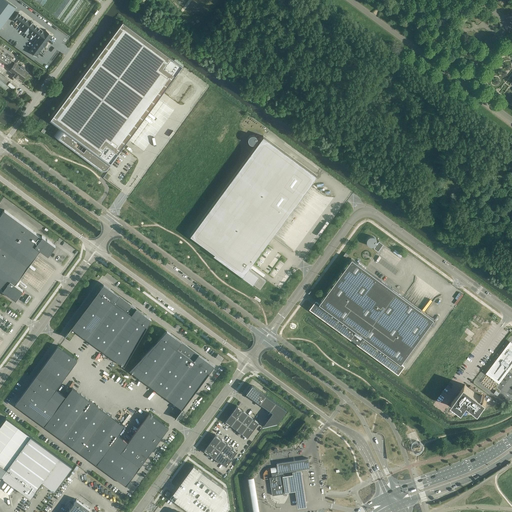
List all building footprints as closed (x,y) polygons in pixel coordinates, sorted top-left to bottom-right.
[(5,0),(0,0),(0,29),(13,12),(16,8),(5,0)] [(19,13),(14,19),(15,20),(14,21),(16,22),(16,21),(23,27),(21,29),(22,30),(22,29),(27,33),(27,34),(29,31),(33,34),(33,35),(35,36),(35,35),(39,38),(30,51),(37,56),(45,45),(45,46),(47,43),(47,42),(53,35),(46,30),(44,32),(33,23),(33,22),(31,21),(30,21),(19,13)] [(122,146),(162,94),(183,65),(123,21),(51,118),(60,125),(60,126),(54,134),(100,168),(101,169),(102,170),(103,170),(104,170),(105,169),(107,169),(107,168),(108,167),(113,161),(114,160),(114,159),(114,158),(114,156),(114,155),(113,154),(113,153),(112,152),(114,149),(118,152),(122,146)] [(11,62),(0,53),(0,61),(7,67),(11,62)] [(9,70),(15,75),(14,75),(14,76),(17,78),(18,78),(18,77),(22,80),(28,73),(28,72),(27,72),(24,69),(24,68),(21,66),(21,67),(15,63),(9,70)] [(9,80),(0,73),(0,72),(0,85),(3,88),(9,80)] [(298,200),(310,184),(313,179),(316,175),(314,173),(313,173),(283,151),(266,138),(263,136),(254,148),(220,195),(190,235),(215,253),(214,254),(213,254),(236,271),(259,288),(259,287),(264,280),(250,270),(249,271),(248,269),(249,268),(248,268),(263,248),(272,236),(288,214),(298,200)] [(15,284),(40,249),(48,255),(55,245),(43,236),(42,237),(4,210),(0,215),(0,286),(4,289),(3,290),(6,292),(7,293),(15,299),(16,300),(23,290),(15,284)] [(372,236),(371,236),(370,236),(369,237),(368,237),(368,238),(367,238),(367,239),(367,240),(366,240),(366,241),(366,242),(367,243),(367,244),(368,245),(369,246),(370,246),(371,246),(372,246),(373,246),(374,246),(375,245),(376,244),(376,243),(376,242),(377,242),(377,241),(376,240),(376,239),(376,238),(375,238),(374,237),(373,236),(372,236)] [(378,251),(383,244),(379,241),(374,248),(378,251)] [(433,318),(351,258),(319,302),(315,300),(313,302),(312,304),(309,308),(351,339),(356,343),(398,374),(400,372),(404,365),(401,362),(433,318)] [(151,318),(104,283),(71,327),(124,366),(151,318)] [(214,365),(167,330),(129,370),(182,408),(211,370),(211,369),(213,367),(214,365)] [(489,371),(488,373),(490,374),(497,379),(497,380),(499,381),(500,379),(508,369),(511,363),(511,343),(510,344),(510,345),(508,347),(507,346),(505,348),(506,349),(500,357),(499,356),(497,359),(498,360),(489,371)] [(77,360),(59,346),(58,346),(35,376),(36,376),(30,383),(20,397),(15,404),(19,406),(19,407),(45,426),(52,431),(63,439),(70,444),(80,451),(87,456),(122,482),(126,485),(131,478),(141,465),(146,457),(169,427),(149,413),(128,442),(118,434),(124,426),(72,387),(66,396),(56,389),(77,360)] [(494,382),(493,384),(497,387),(500,382),(492,377),(490,379),(494,382)] [(246,392),(259,402),(265,394),(252,384),(246,392)] [(487,401),(488,399),(485,396),(482,394),(470,386),(470,387),(469,388),(465,385),(461,390),(461,391),(460,392),(458,390),(455,395),(457,396),(456,397),(452,403),(462,411),(464,408),(468,403),(469,404),(466,408),(465,409),(469,412),(473,407),(479,411),(487,401)] [(270,410),(276,402),(265,394),(259,402),(270,410)] [(277,423),(286,410),(276,402),(270,410),(272,412),(263,425),(262,426),(277,423)] [(236,417),(242,409),(236,405),(231,413),(236,417)] [(242,421),(248,413),(242,409),(236,417),(242,421)] [(231,425),(236,417),(231,413),(225,420),(231,425)] [(247,425),(253,418),(248,413),(242,421),(247,425)] [(30,435),(6,417),(0,425),(0,474),(1,475),(2,475),(15,456),(30,435)] [(236,429),(242,421),(236,417),(231,425),(236,429)] [(259,422),(253,418),(247,425),(253,429),(259,422)] [(242,433),(247,425),(242,421),(236,429),(242,433)] [(247,437),(253,429),(247,425),(242,433),(247,437)] [(215,446),(221,438),(215,434),(209,442),(215,446)] [(54,490),(72,466),(31,435),(30,435),(15,456),(2,475),(3,476),(3,477),(31,497),(33,494),(42,481),(54,490)] [(220,450),(226,442),(221,438),(215,446),(220,450)] [(209,453),(215,446),(209,442),(204,449),(209,453)] [(226,454),(232,446),(226,442),(220,450),(226,454)] [(215,458),(220,450),(215,446),(209,453),(215,458)] [(237,451),(232,446),(226,454),(232,458),(237,451)] [(220,462),(226,454),(220,450),(215,458),(220,462)] [(226,466),(232,458),(226,454),(220,462),(226,466)] [(285,486),(284,477),(284,475),(283,475),(283,472),(284,472),(284,471),(304,468),(304,469),(310,468),(309,464),(308,458),(307,458),(295,460),(294,460),(291,461),(277,463),(277,467),(278,469),(278,471),(278,472),(279,472),(279,476),(270,477),(270,478),(271,486),(272,491),(272,492),(272,495),(273,495),(279,494),(286,493),(287,493),(287,492),(286,491),(285,486)] [(201,469),(205,465),(198,460),(195,464),(201,469)] [(191,511),(224,511),(230,504),(228,487),(193,464),(171,497),(172,499),(191,511)] [(286,491),(287,492),(295,491),(298,509),(307,508),(301,471),(292,472),(292,474),(284,475),(284,477),(285,486),(286,491)] [(248,479),(253,511),(259,511),(254,478),(248,479)] [(88,511),(90,509),(76,499),(66,511),(88,511)]
